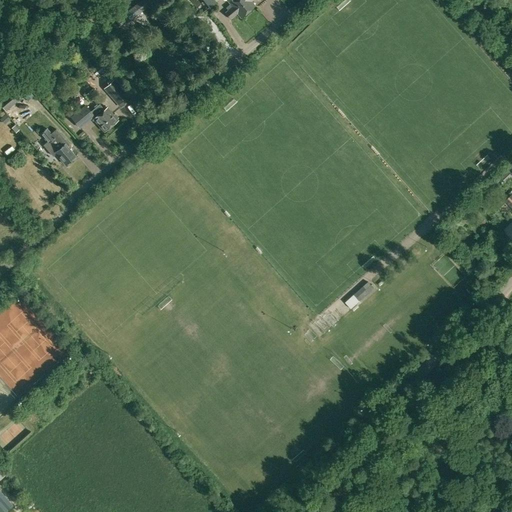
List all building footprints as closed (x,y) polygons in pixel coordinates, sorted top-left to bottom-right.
[(112,23),(118,29),(146,7),(141,0),(112,23)] [(225,13),(230,19),(237,13),(240,17),(254,6),(251,1),(251,0),(226,0),(230,4),(228,7),(229,9),(225,13)] [(78,57),(86,50),(82,46),(75,53),(78,57)] [(34,73),(41,82),(48,76),(44,71),(49,68),(46,64),(41,67),(34,73)] [(104,89),(120,108),(131,99),(115,79),(104,89)] [(85,95),(90,101),(98,94),(93,88),(85,95)] [(0,100),(0,105),(5,111),(15,102),(8,94),(0,100)] [(104,132),(117,120),(107,108),(104,110),(99,104),(91,111),(85,105),(70,117),(80,128),(92,118),(104,132)] [(56,152),(65,164),(75,156),(67,146),(68,145),(58,133),(56,135),(53,131),(51,133),(47,128),(41,133),(48,142),(51,141),(58,150),(56,152)] [(8,151),(10,156),(18,153),(16,148),(8,151)] [(511,175),(511,174),(506,168),(499,175),(505,182),(511,175)] [(345,302),(351,309),(374,288),(368,281),(345,302)] [(0,511),(5,511),(12,506),(0,491),(0,471),(2,470),(0,468),(0,511)]
